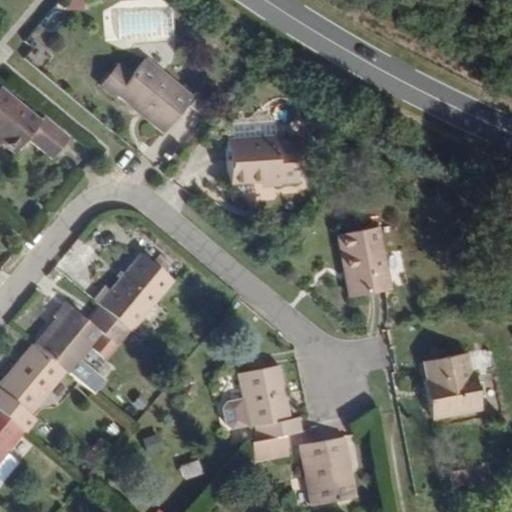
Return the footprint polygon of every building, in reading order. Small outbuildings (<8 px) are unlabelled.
[(143,59),(130,74),(116,92),(140,111),(137,114),(159,132),(187,97),(143,59)] [(116,92),(130,74),(116,62),(98,84),(112,96),(116,92)] [(0,132),(4,135),(0,141),(0,143),(12,153),(24,141),(46,158),(65,134),(42,116),(38,120),(0,88),(0,132)] [(271,140),(220,141),(222,180),(274,178),(275,182),(292,182),(290,144),(271,145),(271,140)] [(380,228),(338,235),(350,297),(391,290),(380,228)] [(100,288),(88,303),(101,313),(125,334),(167,285),(134,257),(104,292),(100,288)] [(110,358),(128,337),(125,334),(101,313),(81,335),(63,321),(36,352),(64,376),(65,377),(93,344),(110,358)] [(0,387),(0,412),(15,426),(24,415),(28,419),(64,376),(36,352),(31,349),(0,387)] [(460,358),(420,367),(427,400),(423,401),(427,422),(475,410),(468,376),(464,377),(460,358)] [(277,440),(296,436),(293,420),(286,421),(275,367),(231,375),(235,400),(217,405),(214,411),(217,428),(222,431),(240,427),(241,430),(250,429),(253,444),(277,440)] [(0,467),(0,463),(25,434),(15,426),(0,412),(0,485),(9,476),(0,467)] [(278,455),(277,440),(253,444),(242,446),(245,462),(278,455)] [(336,474),(344,472),(338,441),(292,450),(304,510),(341,502),(336,474)] [(470,467),(447,470),(450,486),(472,482),(470,467)] [(350,500),(344,472),(336,474),(341,502),(350,500)]
